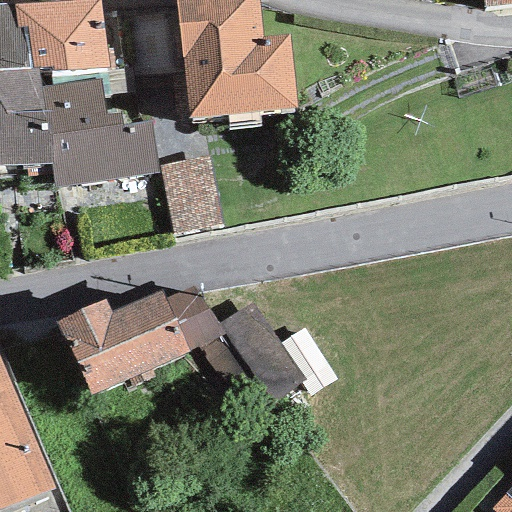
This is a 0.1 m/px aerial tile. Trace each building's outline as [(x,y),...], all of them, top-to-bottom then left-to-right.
[(100,0),(84,0),(14,4),(17,29),(26,28),(31,69),(37,68),(37,72),(108,68),(100,0)] [(175,0),(181,43),(261,36),(258,0),(175,0)] [(511,0),(482,0),(483,10),(511,5),(511,0)] [(0,4),(0,69),(31,69),(26,28),(17,29),(14,4),(0,4)] [(295,110),(288,34),(261,36),(181,43),(188,119),(295,110)] [(37,72),(37,68),(31,69),(0,69),(0,180),(23,180),(22,189),(51,185),(49,111),(42,110),(39,86),(37,72)] [(100,80),(39,86),(42,110),(49,111),(51,185),(52,191),(158,176),(150,122),(122,128),(119,114),(105,116),(100,80)] [(207,156),(159,166),(172,233),(220,224),(207,156)] [(192,287),(166,299),(189,351),(197,347),(223,334),(217,325),(192,287)] [(89,395),(189,351),(166,299),(162,291),(111,314),(105,300),(56,322),(89,395)] [(281,345),(251,303),(217,325),(223,334),(250,372),(274,406),(301,385),(306,381),(281,345)] [(303,329),(281,345),(306,381),(301,385),(310,397),(336,380),(303,329)] [(228,389),(250,372),(223,334),(197,347),(228,389)] [(0,511),(52,490),(0,364),(0,511)] [(458,473),(511,413),(511,412),(487,390),(432,450),(458,473)] [(511,511),(511,483),(489,508),(493,511),(511,511)]
